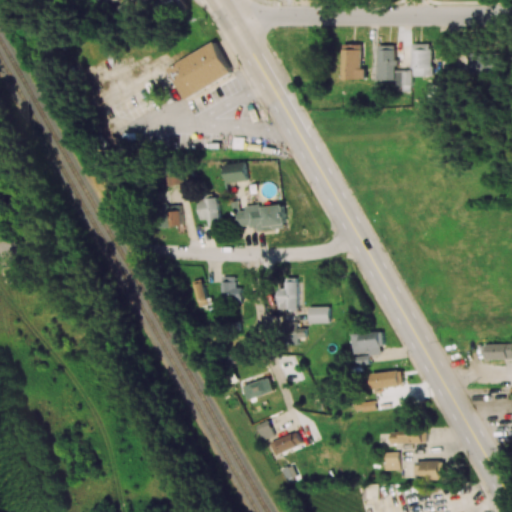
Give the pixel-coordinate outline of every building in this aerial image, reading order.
[(233,75),(218,42),(167,65),(182,98),(233,75)] [(363,44),(344,43),(343,78),(366,79),(366,68),(362,68),(363,44)] [(414,75),(432,76),(433,43),(414,43),(414,75)] [(379,79),(395,80),(395,86),(403,86),(403,90),(412,91),(412,70),(396,70),(397,45),(380,44),(379,79)] [(473,51),(472,72),(501,73),(501,52),(473,51)] [(430,99),(446,99),(446,82),(429,82),(430,99)] [(227,183),(249,179),(246,161),(224,164),(227,183)] [(166,185),(182,184),(181,172),(165,173),(166,185)] [(221,225),(218,197),(199,198),(201,220),(208,219),(209,226),(221,225)] [(284,203),(239,207),(239,201),(235,201),(237,226),(257,224),(258,230),(287,227),(284,203)] [(174,231),(184,230),(180,204),(171,205),(174,231)] [(243,302),(243,287),(237,287),(236,276),(221,276),(222,302),(243,302)] [(299,308),(298,280),(279,281),(280,309),(299,308)] [(200,306),(209,304),(203,281),(194,284),(200,306)] [(310,323),(331,322),(331,305),(310,306),(310,323)] [(307,336),(307,327),(298,327),(298,321),(286,321),(286,344),(299,344),(299,336),(307,336)] [(354,354),(384,353),(383,331),(353,332),(354,354)] [(488,359),(511,358),(511,342),(488,343),(488,359)] [(372,372),(374,388),(404,385),(402,369),(372,372)] [(247,400),(274,391),(269,377),(243,385),(247,400)] [(258,423),(263,440),(275,436),(270,419),(258,423)] [(394,431),(394,443),(427,442),(427,426),(403,426),(403,431),(394,431)] [(277,455),(304,443),(298,430),(271,442),(277,455)] [(400,451),(386,451),(387,469),(401,469),(400,451)] [(416,478),(445,479),(445,460),(417,459),(416,478)]
